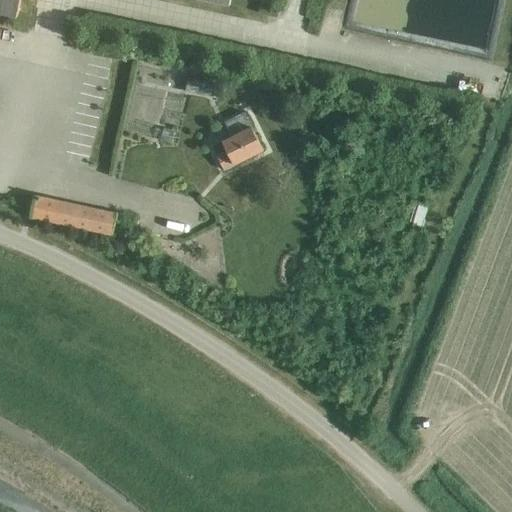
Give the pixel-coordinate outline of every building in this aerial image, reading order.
[(21,0),(0,0),(0,13),(18,17),(21,0)] [(189,78),(186,91),(211,96),(214,84),(189,78)] [(224,170),(264,150),(253,127),(252,128),(245,113),(226,122),(233,137),(224,142),(228,151),(217,156),(224,170)] [(113,235),(118,214),(35,196),(31,218),(113,235)] [(401,224),(415,228),(421,203),(407,199),(401,224)] [(151,233),(148,246),(156,248),(159,235),(151,233)]
